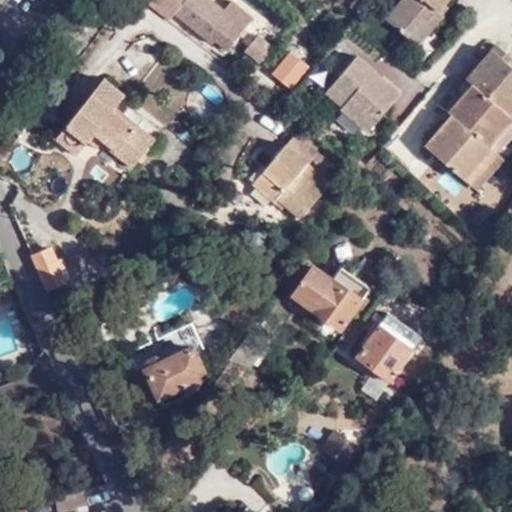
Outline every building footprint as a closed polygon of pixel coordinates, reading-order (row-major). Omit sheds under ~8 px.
[(228,53),(255,20),(234,1),(226,10),(213,0),(152,0),(149,4),(170,20),(176,13),(211,44),(214,41),(228,53)] [(419,16),(430,25),(443,9),(438,4),(441,0),(396,0),(386,12),(406,30),(419,16)] [(417,39),(430,25),(419,16),(406,30),(417,39)] [(250,52),(258,59),(271,43),(256,30),(248,39),(256,46),(250,52)] [(490,46),(510,62),(511,60),(511,54),(496,40),(490,46)] [(440,121),(426,136),(423,140),(468,179),(494,149),(492,147),(511,124),(511,114),(511,113),(511,111),(511,64),(510,63),(510,62),(490,46),(466,73),(472,78),(447,106),(450,109),(440,121)] [(296,48),(279,71),(289,79),(306,56),(296,48)] [(355,49),(331,77),(347,92),(342,99),(340,101),(366,124),(398,87),(380,71),(355,49)] [(399,60),(413,71),(419,64),(405,52),(399,60)] [(323,85),(342,99),(347,92),(331,77),(323,85)] [(91,134),(101,142),(132,167),(150,145),(109,112),(112,108),(119,98),(98,81),(60,130),(80,146),(86,140),(91,134)] [(153,141),(112,108),(109,112),(150,145),(153,141)] [(420,130),(426,136),(440,121),(434,115),(420,130)] [(292,129),(283,141),(321,172),(331,161),(292,129)] [(73,157),(80,146),(60,130),(53,140),(73,157)] [(96,148),(101,142),(91,134),(86,140),(96,148)] [(327,178),(283,141),(251,181),(272,198),(275,194),(299,213),(327,178)] [(499,154),(494,149),(468,179),(473,184),(499,154)] [(489,215),(474,231),(493,249),(505,231),(489,215)] [(32,258),(46,290),(65,282),(52,251),(32,258)] [(293,294),(339,326),(368,286),(338,264),(327,277),(313,267),(293,294)] [(262,303),(239,287),(220,313),(243,330),(262,303)] [(250,331),(256,335),(261,329),(259,327),(266,318),(268,319),(272,313),(267,308),(250,331)] [(383,317),(363,347),(356,356),(375,370),(390,380),(410,352),(422,336),(388,311),(383,317)] [(265,343),(256,335),(250,331),(219,371),(240,387),(250,373),(245,369),(265,343)] [(144,359),(142,364),(162,409),(188,398),(187,392),(194,387),(197,381),(204,378),(191,347),(160,359),(159,356),(155,355),(144,359)] [(375,399),(390,380),(375,370),(361,389),(375,399)] [(360,446),(335,430),(322,448),(337,458),(334,462),(342,469),(360,446)] [(66,493),(50,496),(53,511),(86,511),(88,511),(83,489),(66,493)]
